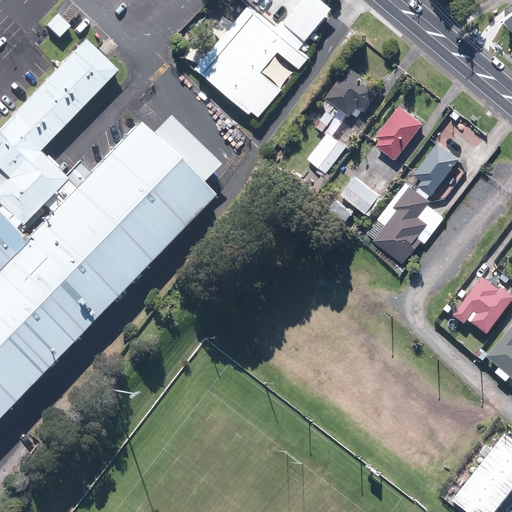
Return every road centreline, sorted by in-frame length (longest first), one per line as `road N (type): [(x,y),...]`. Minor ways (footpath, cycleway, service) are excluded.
road 1 (secondary): [(395,0),(511,98)]
road 2 (unknown): [(141,51),(123,87),(62,151)]
